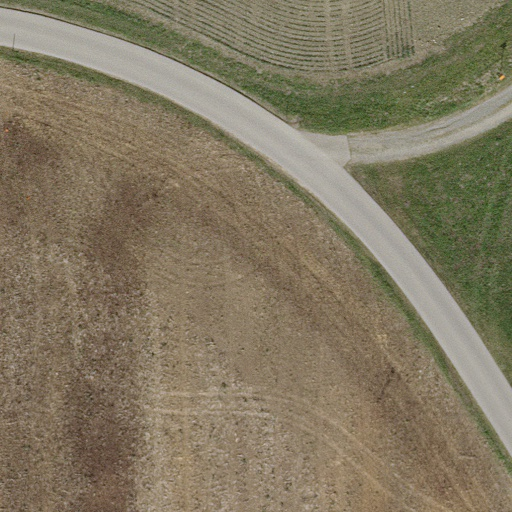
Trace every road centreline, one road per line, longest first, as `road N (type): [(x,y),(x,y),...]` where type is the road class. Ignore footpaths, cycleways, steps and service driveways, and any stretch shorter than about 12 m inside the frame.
road 1 (residential): [(511,425),(387,243),(290,147),(135,65),(0,26)]
road 2 (track): [(290,147),(419,139),(511,98)]
